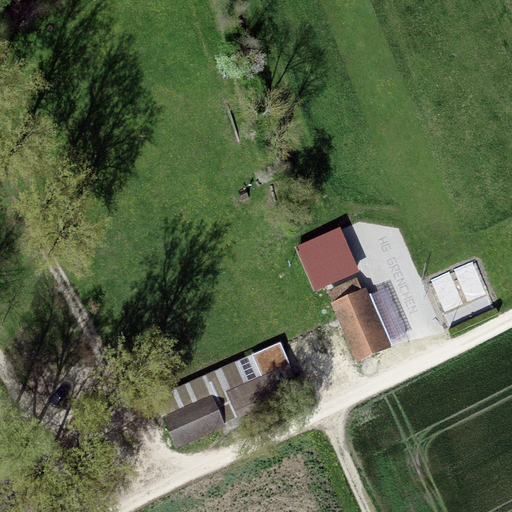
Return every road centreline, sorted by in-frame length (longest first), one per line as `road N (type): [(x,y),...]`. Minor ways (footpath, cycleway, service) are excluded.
road 1 (track): [(511,318),(120,511)]
road 2 (track): [(88,511),(0,359)]
